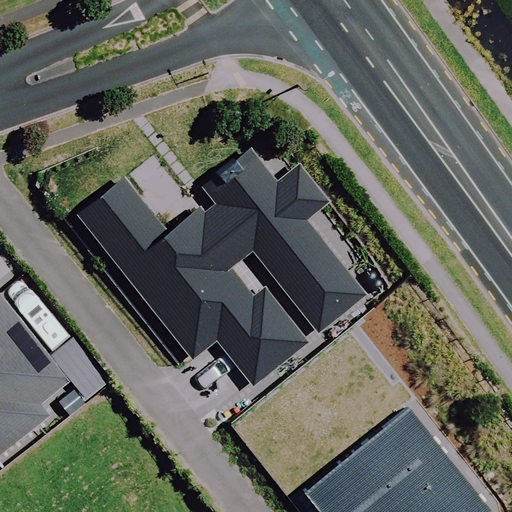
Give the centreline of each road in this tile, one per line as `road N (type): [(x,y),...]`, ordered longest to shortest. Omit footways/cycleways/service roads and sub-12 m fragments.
road 1 (secondary): [(328,0),(511,250)]
road 2 (residential): [(0,91),(144,35),(205,0)]
